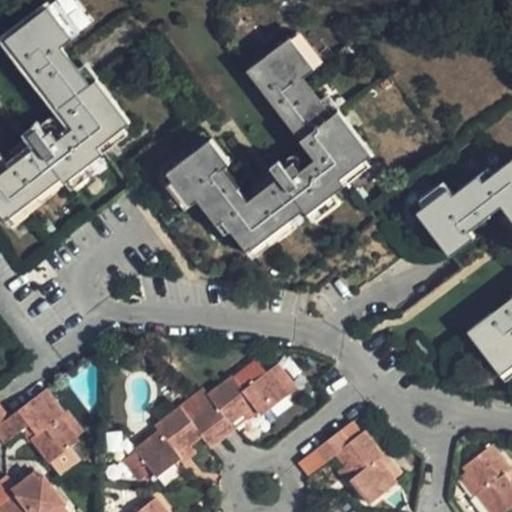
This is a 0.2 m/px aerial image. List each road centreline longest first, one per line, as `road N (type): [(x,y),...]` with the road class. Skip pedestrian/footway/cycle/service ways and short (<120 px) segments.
road 1 (residential): [(15,386),(114,311),(295,327),(329,336),(375,378)]
road 2 (residential): [(282,456),(375,378)]
